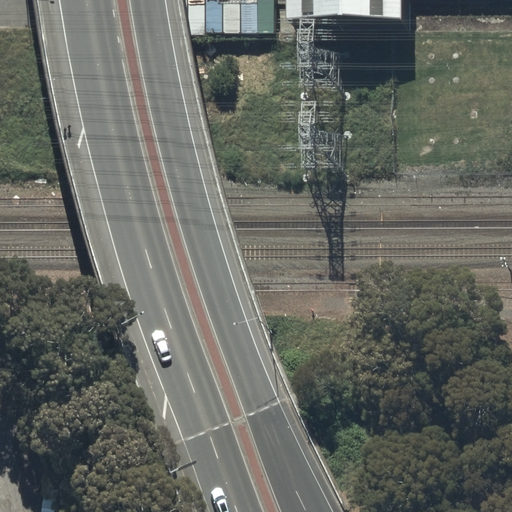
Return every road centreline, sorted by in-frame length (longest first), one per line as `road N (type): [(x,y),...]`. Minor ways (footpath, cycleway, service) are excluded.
road 1 (trunk): [(148,0),(207,262),(307,511)]
road 2 (trunk): [(235,511),(147,275),(84,0)]
